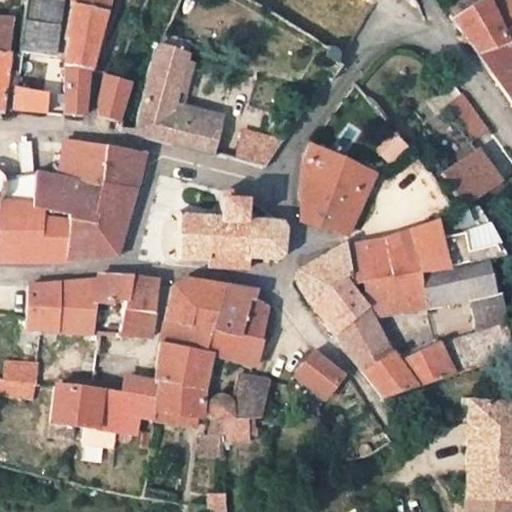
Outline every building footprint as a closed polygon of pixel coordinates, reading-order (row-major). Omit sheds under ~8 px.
[(25,0),(18,54),(16,73),(11,113),(47,116),(46,93),(51,56),(56,0),(25,0)] [(71,0),(64,41),(67,42),(63,68),(85,72),(89,73),(104,19),(108,0),(71,0)] [(484,1),(483,0),(459,0),(455,3),(454,2),(444,9),(452,21),(484,1)] [(511,0),(484,0),(484,1),(452,21),(478,57),(506,47),(508,47),(511,45),(511,0)] [(0,16),(0,52),(9,53),(12,17),(0,16)] [(159,45),(147,72),(132,136),(213,155),(221,123),(173,111),(175,103),(185,62),(187,54),(184,53),(186,44),(163,37),(159,45)] [(335,50),(328,47),(323,57),(337,65),(339,61),(340,56),(339,53),(335,50)] [(506,47),(478,57),(511,104),(511,57),(508,47),(506,47)] [(0,52),(0,116),(1,116),(1,112),(11,113),(16,73),(6,72),(9,53),(0,52)] [(194,64),(185,62),(175,103),(183,105),(194,64)] [(85,72),(63,68),(64,117),(82,118),(82,113),(85,72)] [(116,80),(103,76),(96,106),(97,117),(118,123),(128,83),(116,80)] [(462,95),(447,106),(473,142),(488,131),(462,95)] [(175,103),(173,111),(221,123),(223,115),(183,105),(175,103)] [(283,143),(243,131),(235,160),(266,168),(283,143)] [(409,150),(395,135),(375,153),(388,168),(409,150)] [(78,143),(64,140),(57,178),(72,181),(81,181),(81,185),(100,185),(103,147),(78,143)] [(67,215),(68,219),(64,260),(91,258),(117,257),(119,241),(121,229),(124,219),(134,189),(137,179),(143,154),(103,147),(100,185),(81,185),(81,181),(72,181),(57,178),(34,173),(31,205),(31,208),(42,210),(55,212),(67,215)] [(306,154),(301,177),(300,223),(346,236),(373,177),(309,148),(306,154)] [(478,150),(442,174),(466,208),(491,189),(501,182),(478,150)] [(4,184),(2,195),(0,199),(0,202),(6,203),(31,205),(34,173),(4,179),(4,184)] [(511,196),(501,182),(491,189),(505,208),(511,204),(511,196)] [(217,219),(179,217),(178,265),(206,267),(207,270),(247,271),(247,260),(276,261),(283,255),(286,229),(281,223),(243,221),(243,202),(234,202),(234,198),(232,195),(229,192),(225,191),(221,192),(218,196),(217,219)] [(0,261),(64,260),(68,219),(41,215),(42,210),(31,208),(31,205),(6,203),(0,261)] [(380,240),(344,245),(349,276),(344,282),(348,286),(419,275),(444,271),(489,261),(491,261),(488,249),(466,254),(462,238),(440,242),(436,223),(380,240)] [(461,233),(462,238),(466,254),(488,249),(490,249),(481,228),(461,233)] [(296,273),(295,284),(312,310),(317,318),(333,338),(335,336),(366,308),(348,286),(344,282),(349,276),(344,245),(337,248),(296,273)] [(444,271),(419,275),(426,308),(427,311),(470,301),(498,295),(489,261),(444,271)] [(344,352),(361,371),(383,400),(455,375),(441,345),(398,364),(387,348),(371,316),(426,308),(419,275),(348,286),(366,308),(335,336),(344,352)] [(98,278),(97,280),(94,305),(109,306),(110,299),(124,300),(127,280),(108,279),(98,278)] [(97,280),(58,284),(58,333),(89,334),(94,305),(97,280)] [(127,280),(124,300),(118,336),(149,337),(157,282),(127,280)] [(183,280),(170,287),(160,339),(159,343),(205,352),(211,333),(209,332),(224,288),(183,280)] [(58,284),(27,287),(25,319),(25,330),(41,332),(58,333),(58,284)] [(244,291),(224,288),(209,332),(211,333),(227,337),(239,338),(239,336),(259,340),(268,310),(264,308),(265,301),(261,296),(254,295),(254,292),(244,291)] [(498,295),(470,301),(477,334),(506,325),(498,295)] [(477,334),(441,345),(455,375),(511,356),(511,346),(506,325),(477,334)] [(227,337),(211,333),(205,352),(211,353),(210,356),(233,361),(253,368),(260,341),(259,340),(239,336),(239,338),(227,337)] [(205,352),(159,343),(153,383),(155,384),(151,412),(153,412),(196,418),(201,419),(202,397),(206,376),(210,356),(211,353),(205,352)] [(313,351),(294,377),(324,401),(343,375),(313,351)] [(36,365),(5,363),(2,379),(33,383),(36,365)] [(235,380),(230,401),(232,407),(232,419),(257,419),(260,419),(270,380),(251,377),(236,374),(235,380)] [(93,391),(54,386),(49,424),(84,428),(97,430),(134,435),(136,419),(152,421),(153,412),(151,412),(155,384),(153,383),(124,378),(119,395),(103,392),(93,391)] [(0,379),(0,395),(3,396),(2,398),(31,401),(33,383),(2,379),(0,379)] [(207,405),(206,409),(210,420),(206,435),(221,438),(222,446),(248,443),(248,438),(257,437),(257,419),(232,419),(232,407),(230,401),(220,395),(210,399),(207,405)] [(511,405),(467,404),(465,447),(463,499),(511,500),(511,405)] [(196,418),(153,412),(152,421),(196,427),(196,418)] [(97,430),(84,428),(82,439),(96,440),(97,430)] [(206,435),(201,434),(199,455),(222,458),(222,446),(221,438),(206,435)] [(361,446),(360,450),(360,459),(365,459),(372,455),(368,446),(364,445),(361,446)] [(224,511),(224,494),(205,495),(205,509),(223,511),(224,511)] [(511,511),(511,500),(463,499),(462,511),(511,511)]
